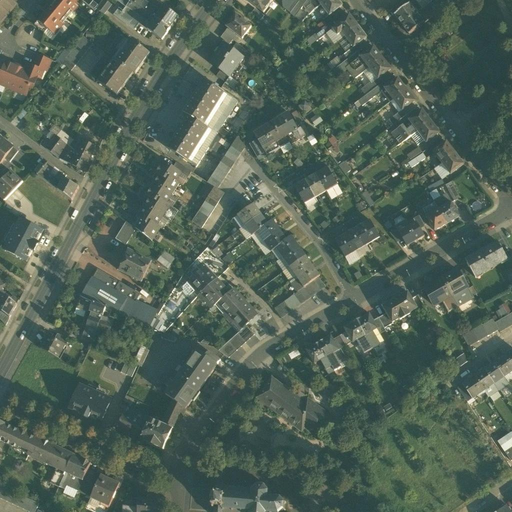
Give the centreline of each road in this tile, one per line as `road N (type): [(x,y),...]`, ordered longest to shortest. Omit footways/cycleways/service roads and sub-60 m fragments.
road 1 (secondary): [(0,376),(150,92),(213,0)]
road 2 (residential): [(356,301),(253,360),(188,451),(177,489)]
road 3 (residential): [(509,204),(350,0)]
road 4 (residential): [(177,489),(0,401)]
road 5 (residential): [(509,204),(356,301)]
road 6 (residential): [(356,301),(321,244),(253,168)]
